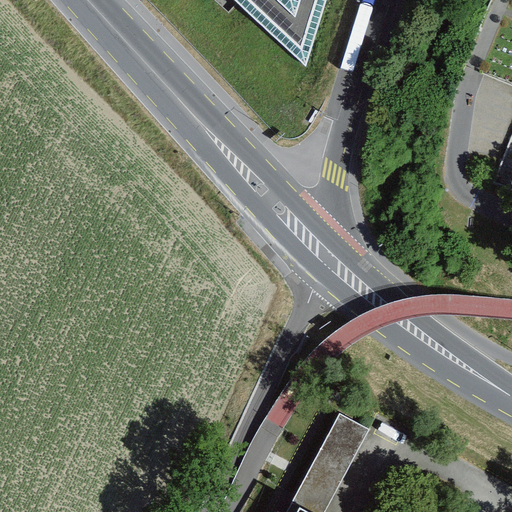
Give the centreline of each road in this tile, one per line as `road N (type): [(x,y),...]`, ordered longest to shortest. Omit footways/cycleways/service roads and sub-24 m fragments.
road 1 (secondary): [(323,252),(88,0)]
road 2 (unclassified): [(323,252),(210,511)]
road 3 (unclassified): [(323,252),(339,144),(382,0)]
road 4 (secondary): [(511,394),(424,337),(323,252)]
road 5 (residential): [(511,216),(461,194),(454,173),(470,77)]
